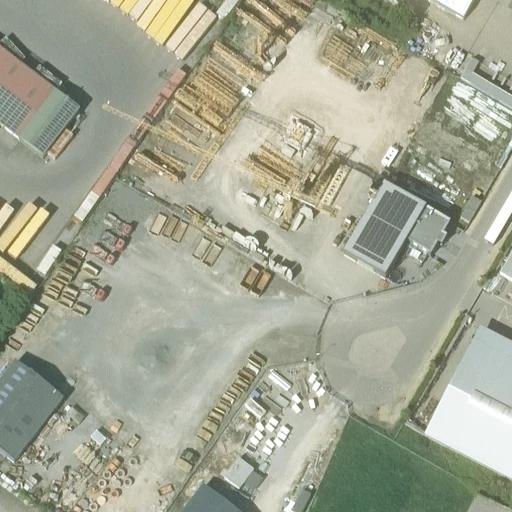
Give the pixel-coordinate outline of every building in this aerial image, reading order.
[(101,0),(188,58),(219,12),(201,0),(101,0)] [(476,0),(422,0),(463,24),(476,0)] [(55,96),(0,53),(0,129),(18,144),(55,96)] [(345,260),(385,282),(406,245),(423,215),(383,192),(345,260)] [(423,215),(406,245),(430,259),(448,228),(423,215)] [(511,482),(511,370),(471,350),(426,439),(511,482)] [(62,405),(12,366),(0,381),(0,454),(16,466),(62,405)] [(258,476),(247,471),(248,469),(236,463),(227,480),(250,491),(258,476)] [(188,511),(222,511),(201,496),(188,511)] [(497,511),(476,501),(470,511),(497,511)]
